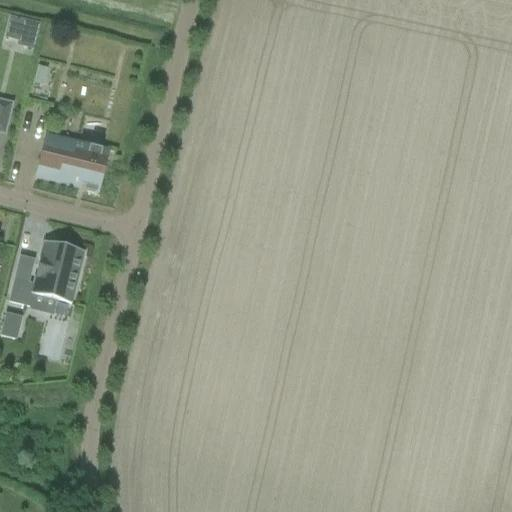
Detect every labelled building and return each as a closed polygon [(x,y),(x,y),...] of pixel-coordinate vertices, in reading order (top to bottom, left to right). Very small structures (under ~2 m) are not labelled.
[(5,42),(35,46),(38,22),(8,18),(5,42)] [(0,134),(3,135),(10,106),(0,103),(0,134)] [(46,135),(34,182),(35,182),(36,180),(78,191),(79,189),(78,189),(79,184),(97,188),(95,197),(96,197),(108,151),(107,150),(106,152),(77,145),(46,138),(47,136),(46,135)] [(43,244),(43,245),(33,287),(14,283),(8,304),(30,310),(33,297),(70,306),(83,254),(43,244)] [(21,320),(5,316),(0,334),(0,338),(16,343),(21,320)] [(48,323),(42,355),(56,358),(63,326),(48,323)]
